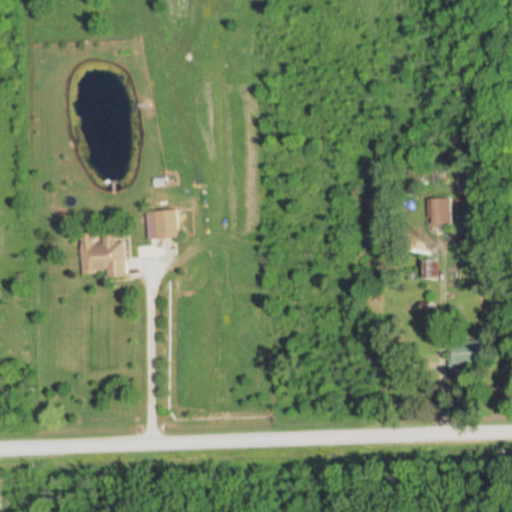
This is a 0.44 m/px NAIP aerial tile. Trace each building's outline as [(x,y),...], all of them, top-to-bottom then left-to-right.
[(448,224),(448,199),(433,199),(433,224),(448,224)] [(180,238),(178,210),(148,212),(150,240),(180,238)] [(125,231),(81,234),(84,277),(128,275),(125,231)] [(426,262),(426,278),(437,278),(437,262),(426,262)] [(451,365),(481,365),(481,340),(451,340),(451,365)]
